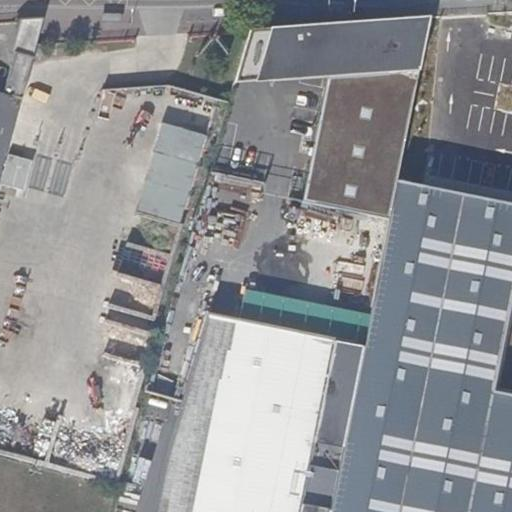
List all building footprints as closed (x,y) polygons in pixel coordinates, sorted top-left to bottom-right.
[(426,19),(263,30),(249,82),(326,80),(302,199),(387,216),(394,185),(417,66),(426,19)] [(18,21),(13,47),(33,46),(40,20),(18,21)] [(2,96),(0,95),(0,165),(33,46),(13,47),(12,53),(14,54),(2,96)] [(184,226),(209,133),(165,121),(140,215),(184,226)] [(511,267),(511,207),(457,197),(423,191),(394,185),(387,216),(374,286),(361,348),(329,511),(511,511),(511,397),(488,394),(511,267)] [(297,511),(331,343),(314,339),(203,316),(160,462),(149,511),(297,511)] [(329,511),(361,348),(331,343),(297,511),(329,511)]
